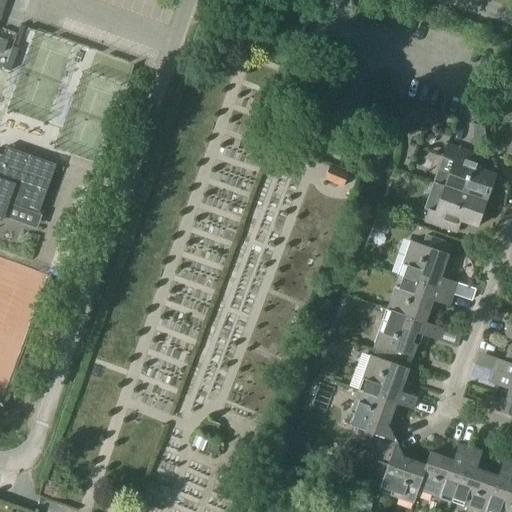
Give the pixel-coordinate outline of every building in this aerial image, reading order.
[(436,130),(443,113),(414,102),(408,120),(436,130)] [(472,123),(471,144),(484,145),(481,127),(472,123)] [(433,183),(486,201),(495,175),(478,169),(482,158),(447,145),(442,158),(433,183)] [(9,203),(39,214),(57,164),(7,146),(4,155),(0,153),(0,220),(2,221),(9,203)] [(343,188),(349,173),(331,165),(325,180),(343,188)] [(429,209),(425,222),(456,233),(460,221),(476,227),(486,201),(433,183),(425,208),(429,209)] [(428,248),(411,242),(399,276),(452,295),(456,283),(450,281),(454,269),(444,266),(452,245),(432,238),(428,248)] [(399,276),(387,310),(425,323),(429,311),(434,312),(438,303),(448,306),(452,295),(399,276)] [(441,328),(425,323),(387,310),(375,344),(412,357),(417,344),(426,347),(429,337),(436,340),(441,328)] [(511,351),(508,350),(504,361),(496,358),(492,370),(511,376),(511,351)] [(371,356),(359,390),(396,403),(396,404),(412,409),(416,398),(407,394),(412,382),(404,380),(408,369),(371,356)] [(511,376),(492,370),(488,382),(497,385),(494,395),(500,398),(496,410),(511,416),(511,376)] [(388,428),(396,404),(396,403),(359,390),(347,425),(359,429),(355,440),(369,445),(373,453),(395,442),(388,428)] [(197,434),(192,446),(204,451),(209,439),(197,434)] [(211,440),(206,451),(217,455),(221,444),(211,440)] [(426,465),(403,457),(395,442),(373,453),(378,462),(388,466),(379,491),(414,504),(418,490),(417,490),(426,465)] [(442,456),(431,452),(430,452),(426,465),(417,490),(418,490),(451,502),(470,448),(459,444),(455,453),(445,449),(442,456)] [(479,461),(482,452),(470,448),(451,502),(478,511),(486,511),(499,476),(498,475),(488,472),(490,465),(479,461)] [(500,476),(486,511),(511,511),(511,462),(504,459),(498,475),(500,476)]
